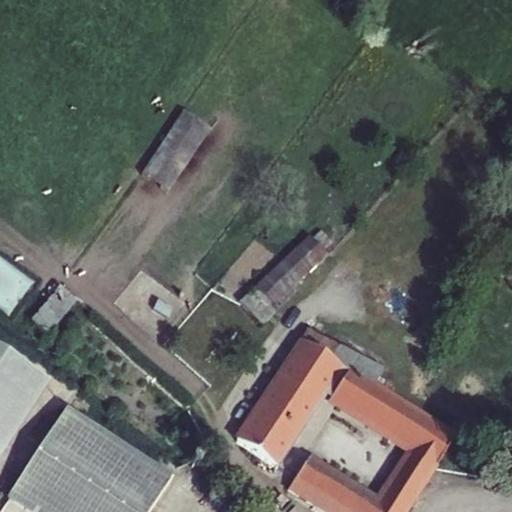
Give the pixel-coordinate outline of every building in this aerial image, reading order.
[(181,115),(141,175),(167,192),(207,133),(181,115)] [(265,313),(317,255),(300,240),(247,296),(265,313)] [(57,289),(28,322),(44,335),(72,302),(57,289)] [(265,313),(247,296),(236,308),(257,328),(269,316),(265,313)] [(403,511),(448,444),(399,412),(369,393),(379,376),(303,336),(232,446),(272,471),(319,399),(407,455),(373,506),(304,462),(284,494),(311,511),(403,511)] [(0,463),(50,380),(0,349),(0,463)] [(30,511),(149,511),(171,480),(65,410),(8,497),(30,511)]
